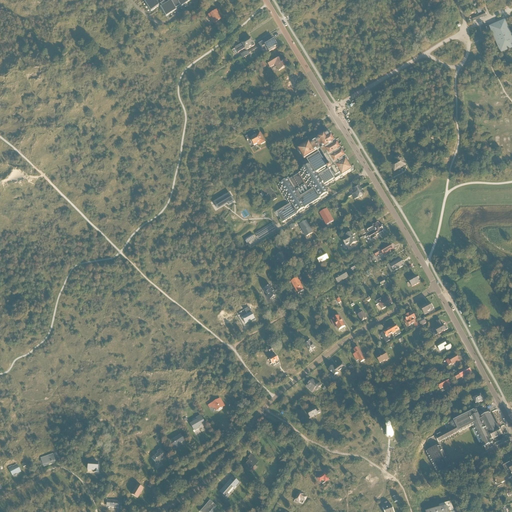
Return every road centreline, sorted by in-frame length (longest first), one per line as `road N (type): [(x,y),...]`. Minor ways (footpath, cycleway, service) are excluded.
road 1 (residential): [(164,508),(219,469),(291,383),(436,287)]
road 2 (tertiary): [(424,266),(264,0)]
road 3 (tertiary): [(511,427),(436,287)]
road 4 (track): [(0,498),(61,468),(87,488),(96,511)]
